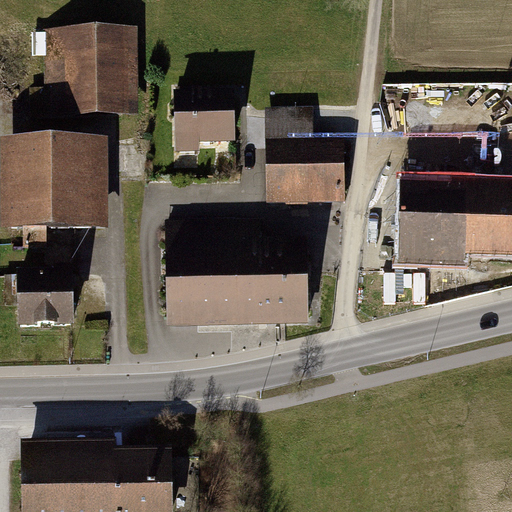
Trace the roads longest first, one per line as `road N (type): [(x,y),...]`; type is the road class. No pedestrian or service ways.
road 1 (tertiary): [(511,314),(226,383),(0,393)]
road 2 (track): [(376,0),(344,318),(350,352)]
